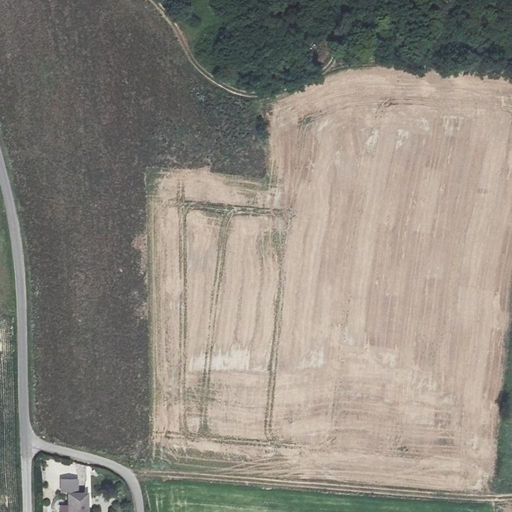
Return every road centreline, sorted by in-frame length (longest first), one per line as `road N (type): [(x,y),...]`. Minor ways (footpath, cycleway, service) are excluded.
road 1 (unclassified): [(26,441),(20,266),(0,160)]
road 2 (unclassified): [(26,441),(119,468),(138,511)]
